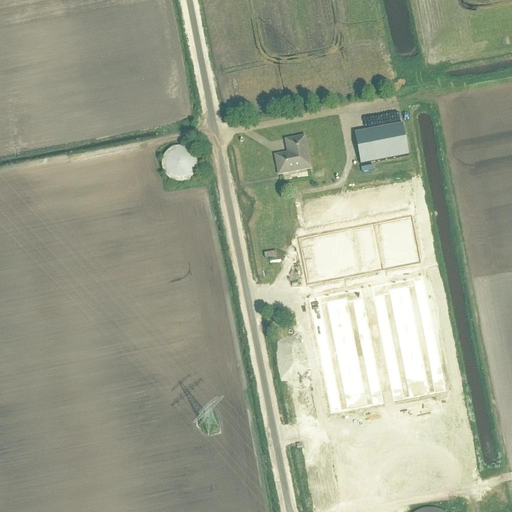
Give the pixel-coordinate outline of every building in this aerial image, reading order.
[(400,124),(398,116),(383,119),(385,127),(400,124)] [(359,167),(393,160),(407,158),(401,126),(353,136),(359,167)] [(279,176),(310,170),(304,139),(286,142),(288,155),(275,158),(279,176)] [(173,185),(177,186),(180,186),(184,185),(187,184),(190,182),(193,178),(194,176),(195,174),(197,169),(197,167),(196,163),(194,159),(193,156),(189,153),(186,151),(182,150),(178,150),(176,150),(172,151),(168,153),(166,154),(165,156),(163,159),(162,161),(160,166),(161,170),(161,174),(163,177),(165,179),(167,181),(170,184),(173,185)] [(305,226),(409,206),(405,184),(301,204),(305,226)] [(314,291),(318,290),(317,290),(317,289),(317,288),(317,287),(317,285),(343,280),(346,293),(309,300),(331,414),(383,404),(363,300),(373,298),(394,402),(445,392),(423,278),(388,285),(386,271),(420,265),(411,217),(297,239),(307,287),(313,285),(313,288),(314,289),(314,290),(314,291)]
